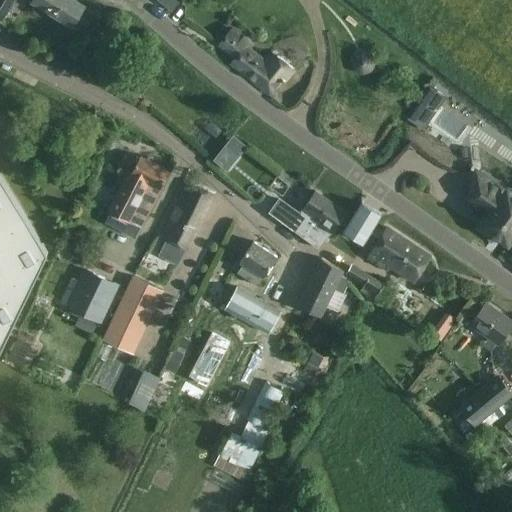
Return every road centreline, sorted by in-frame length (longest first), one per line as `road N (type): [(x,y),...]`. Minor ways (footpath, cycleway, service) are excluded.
road 1 (unclassified): [(511,285),(252,99),(135,0)]
road 2 (residential): [(311,252),(195,150),(0,38)]
